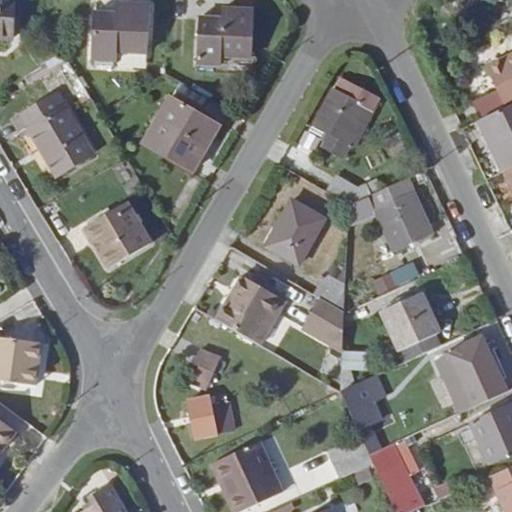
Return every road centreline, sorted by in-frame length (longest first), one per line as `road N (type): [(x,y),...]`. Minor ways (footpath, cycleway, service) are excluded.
road 1 (residential): [(339,0),(115,391)]
road 2 (residential): [(511,296),(370,0)]
road 3 (residential): [(0,196),(115,391)]
road 4 (residential): [(115,391),(21,511)]
road 5 (residential): [(115,391),(172,511)]
